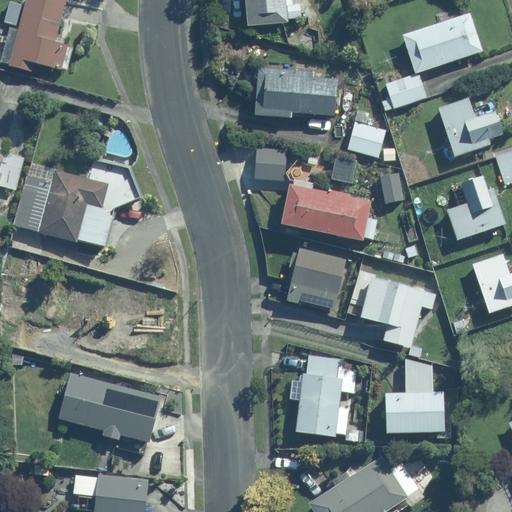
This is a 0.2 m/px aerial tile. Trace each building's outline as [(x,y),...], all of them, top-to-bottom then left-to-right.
[(67,4),(51,0),(28,0),(19,32),(11,30),(0,66),(33,75),(35,70),(63,78),(71,52),(55,48),(67,4)] [(293,20),(291,0),(252,0),(255,23),(293,20)] [(481,56),(469,17),(403,38),(415,77),(481,56)] [(316,32),(291,30),(289,50),(314,53),(316,32)] [(345,69),(268,63),(265,108),(342,113),(345,69)] [(419,78),(417,78),(384,86),(388,101),(380,103),(383,114),(426,103),(419,78)] [(473,123),(467,103),(439,111),(454,160),(490,150),(488,143),(502,140),(495,116),(473,123)] [(389,128),(358,124),(355,151),(386,155),(389,128)] [(287,149),(261,148),(259,181),(286,183),(287,149)] [(2,166),(0,165),(0,189),(0,188),(15,192),(24,158),(6,153),(2,166)] [(511,184),(511,153),(495,158),(504,187),(511,184)] [(109,191),(56,176),(53,186),(27,179),(13,229),(77,248),(78,245),(103,252),(113,218),(103,215),(109,191)] [(402,203),(397,176),(378,180),(382,206),(402,203)] [(288,180),(283,219),(369,230),(374,191),(288,180)] [(487,195),(482,181),(461,187),(468,207),(446,214),(457,245),(506,229),(494,193),(487,195)] [(354,258),(304,246),(291,298),(341,311),(354,258)] [(501,258),(474,267),(490,317),(511,309),(511,277),(508,279),(501,258)] [(432,285),(379,271),(368,311),(394,317),(390,333),(418,340),(432,285)] [(73,278),(72,281),(64,310),(99,319),(105,296),(95,293),(98,285),(73,278)] [(29,286),(14,285),(11,313),(26,315),(29,286)] [(41,332),(11,324),(5,346),(35,354),(41,332)] [(338,360),(305,356),(303,376),(297,375),(289,434),(330,439),(339,380),(336,379),(338,360)] [(428,367),(400,361),(399,395),(376,396),(377,437),(439,435),(439,394),(428,394),(428,367)] [(165,406),(71,378),(58,421),(105,435),(104,440),(120,445),(121,440),(151,449),(165,406)] [(357,433),(346,430),(344,441),(355,443),(357,433)] [(379,511),(405,497),(380,456),(316,495),(325,511),(379,511)] [(146,511),(151,487),(75,474),(72,495),(98,499),(95,511),(146,511)]
